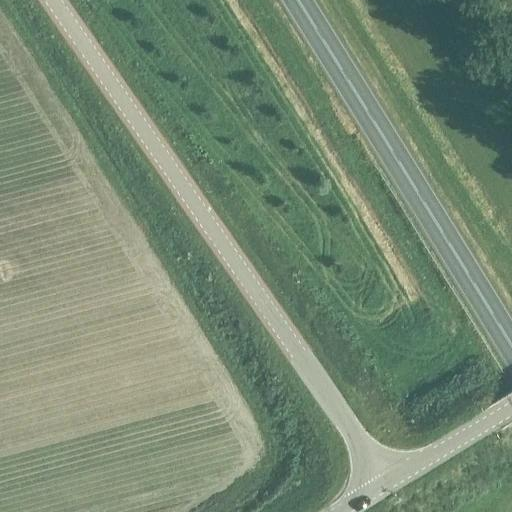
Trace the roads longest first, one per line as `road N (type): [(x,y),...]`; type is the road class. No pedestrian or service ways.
road 1 (unclassified): [(384,484),(52,0)]
road 2 (trunk): [(511,329),(303,0)]
road 3 (tertiary): [(384,484),(511,407)]
